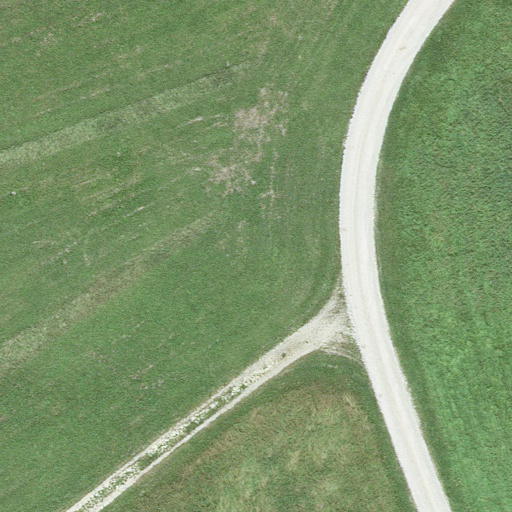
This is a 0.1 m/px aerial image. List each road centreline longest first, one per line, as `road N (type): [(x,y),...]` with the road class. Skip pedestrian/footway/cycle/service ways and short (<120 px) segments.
road 1 (track): [(434,511),(357,303),(352,150),(427,0)]
road 2 (track): [(357,303),(72,511)]
